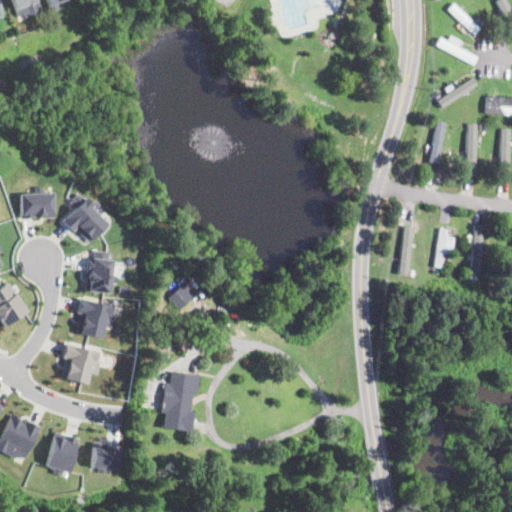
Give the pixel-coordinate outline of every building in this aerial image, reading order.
[(35,0),(39,11),(22,16),(22,13),(16,15),(11,0),(35,0)] [(61,0),(55,2),(57,8),(48,11),(44,0),(61,0)] [(494,0),(511,37),(511,13),(505,0),(494,0)] [(479,28),(473,35),(447,10),(453,3),(479,28)] [(461,40),(458,46),(477,56),(473,63),(435,44),(439,36),(447,40),(450,34),(461,40)] [(476,86),(440,108),(435,101),(471,78),(476,86)] [(511,98),(511,116),(485,114),(486,96),(511,98)] [(444,123),(437,164),(428,163),(435,121),(444,123)] [(474,170),(476,123),(466,122),(464,170),(474,170)] [(507,176),(509,128),(500,128),(498,176),(507,176)] [(18,192),(20,219),(53,216),(52,190),(18,192)] [(77,192),(68,202),(74,207),(62,221),(72,230),(73,228),(88,242),(106,222),(98,215),(103,210),(93,200),(91,203),(84,196),(82,198),(77,192)] [(481,224),(472,224),(471,272),(480,272),(481,224)] [(402,225),(411,226),(406,274),(397,273),(402,225)] [(453,240),(451,254),(443,253),(441,269),(433,267),(439,228),(446,229),(444,238),(453,240)] [(87,256),(84,289),(109,292),(112,259),(109,258),(110,251),(94,249),(93,256),(87,256)] [(0,323),(2,327),(28,310),(8,281),(0,286),(0,323)] [(185,282),(195,294),(177,310),(166,297),(185,282)] [(80,297),(114,305),(108,328),(104,327),(101,336),(76,330),(80,314),(76,313),(80,297)] [(68,341),(59,376),(87,383),(89,373),(95,374),(101,350),(68,341)] [(199,376),(196,392),(193,392),(189,410),(193,411),(189,432),(161,427),(164,413),(159,413),(164,383),(168,383),(170,371),(199,376)] [(10,412),(0,433),(0,450),(14,458),(16,454),(24,457),(38,425),(10,412)] [(54,431),(44,465),(68,471),(77,438),(54,431)] [(91,439),(89,466),(116,468),(118,443),(91,439)]
